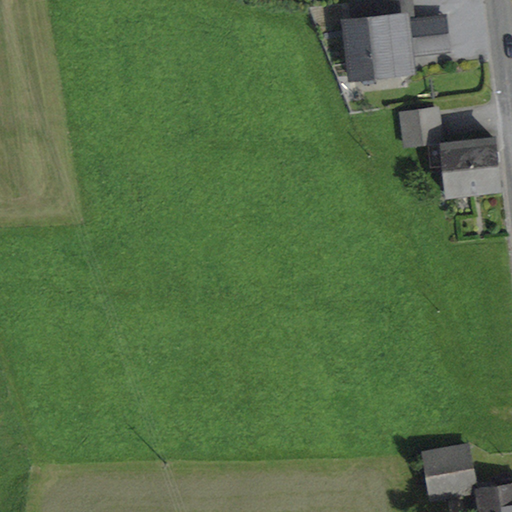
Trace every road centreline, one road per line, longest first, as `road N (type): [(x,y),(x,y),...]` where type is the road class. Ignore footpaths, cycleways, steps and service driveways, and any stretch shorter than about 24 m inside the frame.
road 1 (track): [(407,273),(467,394),(511,408)]
road 2 (residential): [(511,126),(497,0)]
